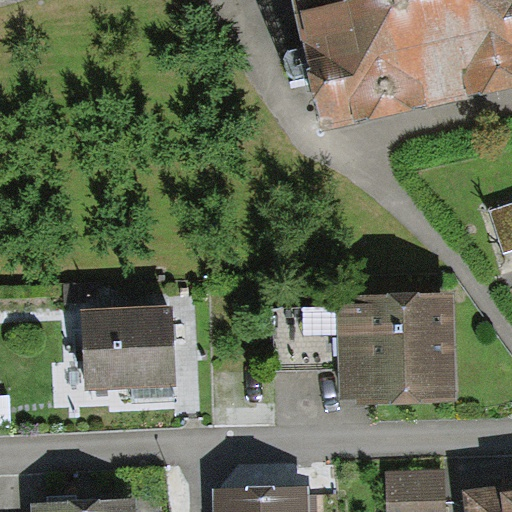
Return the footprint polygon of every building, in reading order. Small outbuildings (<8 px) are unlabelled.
[(511,0),(284,0),(314,128),(511,83),(511,0)] [(454,293),(338,296),(338,307),(339,368),(340,398),(356,398),(356,403),(457,400),(454,293)] [(173,306),(82,311),(86,390),(131,387),(174,386),(177,385),(173,306)] [(339,368),(338,307),(271,309),(272,370),(339,368)] [(174,397),(174,386),(131,387),(132,399),(174,397)] [(444,511),(444,470),(387,472),(388,511),(444,511)] [(511,511),(511,485),(463,491),(465,511),(511,511)] [(309,511),(309,486),(214,489),(214,511),(309,511)] [(137,511),(137,500),(31,504),(31,511),(137,511)]
